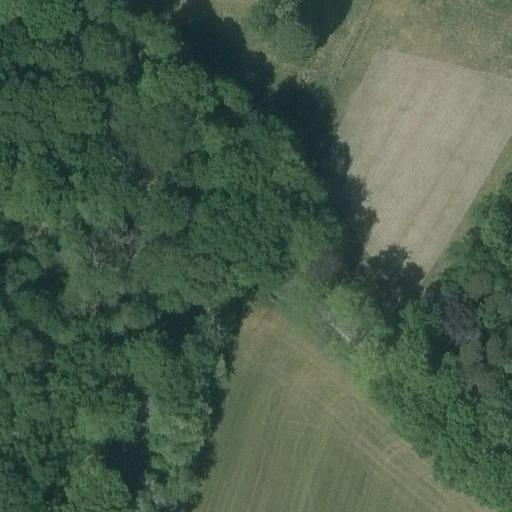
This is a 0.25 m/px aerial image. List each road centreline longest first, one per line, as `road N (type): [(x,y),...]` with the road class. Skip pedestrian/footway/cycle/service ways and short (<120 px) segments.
road 1 (unclassified): [(282,256),(276,212),(221,134),(44,0)]
road 2 (unclassified): [(511,475),(386,366),(282,256)]
road 3 (track): [(244,238),(174,330),(109,511)]
road 4 (unclassified): [(282,256),(0,163)]
